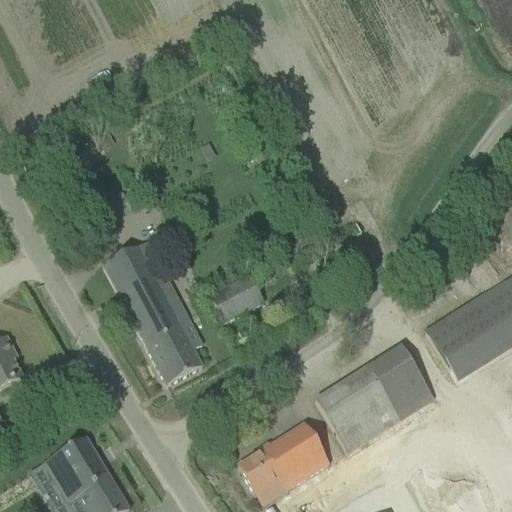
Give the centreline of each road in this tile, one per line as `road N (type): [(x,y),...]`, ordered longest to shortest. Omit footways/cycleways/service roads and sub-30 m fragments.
road 1 (unclassified): [(150,447),(349,337),(391,293),(511,118)]
road 2 (unclassified): [(150,447),(0,172)]
